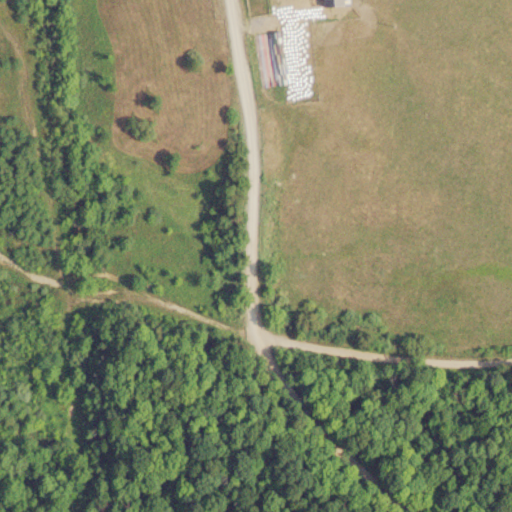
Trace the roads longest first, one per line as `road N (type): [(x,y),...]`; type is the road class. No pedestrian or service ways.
road 1 (residential): [(372,442),(306,420),(256,329),(257,177),(236,0)]
road 2 (residential): [(511,409),(372,442)]
